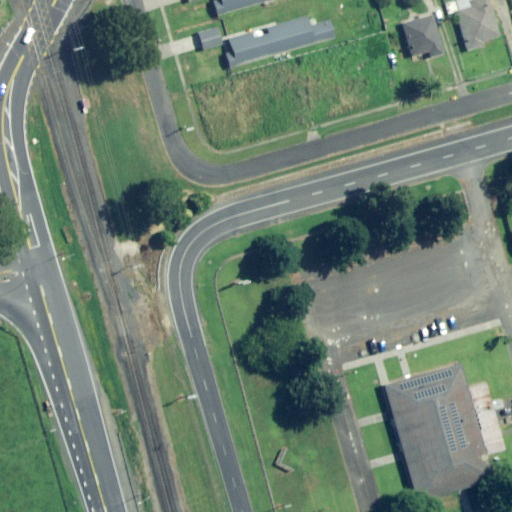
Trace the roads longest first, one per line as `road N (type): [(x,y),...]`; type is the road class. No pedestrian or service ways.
road 1 (tertiary): [(511,137),(238,214),(212,224),(186,249),(179,279),(185,320),(240,511)]
road 2 (residential): [(133,0),(172,135),(190,165),(213,175),(511,92)]
road 3 (primary): [(54,0),(14,71),(6,114),(12,176),(40,269)]
road 4 (primary): [(40,269),(107,511)]
